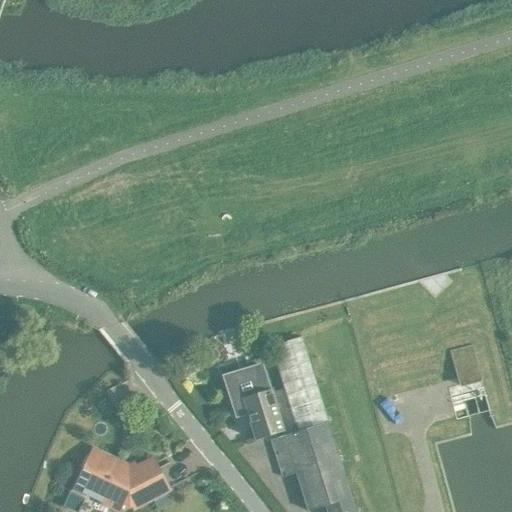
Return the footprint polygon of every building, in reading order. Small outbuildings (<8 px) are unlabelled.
[(270,347),(297,432),(328,422),(301,337),(270,347)] [(449,351),(459,388),(482,381),(472,345),(449,351)] [(236,414),(247,410),(256,436),(280,429),(269,393),(268,393),(262,372),(234,381),(229,389),(236,414)] [(356,511),(328,422),(297,432),(270,441),(281,476),(295,471),(307,509),(324,503),(326,511),(356,511)] [(132,506),(168,487),(154,460),(134,470),(131,466),(127,468),(92,451),(79,479),(82,481),(78,488),(119,508),(122,502),(128,505),(132,504),(132,506)] [(72,490),(67,504),(78,508),(82,493),(72,490)] [(155,497),(159,507),(175,502),(171,492),(155,497)]
